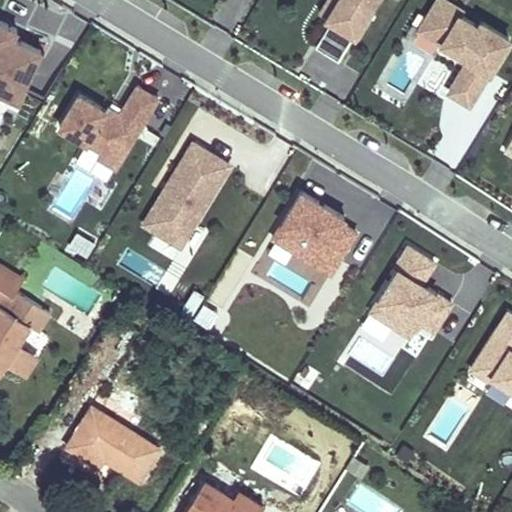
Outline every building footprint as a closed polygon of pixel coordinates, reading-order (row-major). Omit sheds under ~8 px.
[(375,0),(325,0),(318,11),(330,19),(313,44),(338,60),(355,34),(357,35),(370,16),(367,14),(375,0)] [(463,9),(448,0),(436,0),(420,27),(443,41),(439,47),(458,58),(462,53),(470,58),(450,90),(469,102),(509,37),(481,20),(478,25),(460,14),(463,9)] [(25,36),(0,25),(0,91),(26,103),(47,56),(21,44),(25,36)] [(157,98),(133,84),(116,112),(106,106),(104,110),(77,93),(58,126),(100,151),(96,157),(114,168),(157,98)] [(511,128),(499,150),(511,157),(511,167),(511,168),(511,128)] [(226,162),(191,142),(176,168),(178,170),(148,215),(182,235),(218,180),(216,179),(226,162)] [(68,218),(93,180),(77,169),(51,207),(68,218)] [(344,217),(300,190),(271,237),(295,252),(303,239),(337,260),(355,231),(340,222),(344,217)] [(76,229),(66,249),(87,259),(97,239),(76,229)] [(337,260),(303,239),(295,252),(330,273),(337,260)] [(433,262),(406,245),(392,266),(396,269),(368,311),(390,325),(397,314),(414,325),(417,321),(432,330),(450,302),(419,283),(433,262)] [(22,278),(0,263),(0,272),(18,284),(22,278)] [(18,284),(0,272),(0,304),(4,307),(16,288),(18,284)] [(0,304),(0,369),(5,361),(17,342),(29,323),(38,329),(50,310),(16,288),(4,307),(0,304)] [(511,313),(506,310),(469,369),(487,380),(490,376),(511,390),(511,313)] [(414,325),(397,314),(390,325),(407,336),(414,325)] [(17,342),(5,361),(25,373),(37,354),(17,342)] [(457,383),(424,438),(445,451),(478,397),(457,383)] [(139,479),(160,447),(92,403),(66,443),(99,464),(104,457),(139,479)] [(354,457),(348,467),(360,474),(366,464),(354,457)] [(255,511),(232,498),(203,479),(182,511),(255,511)] [(232,498),(255,511),(259,511),(263,506),(237,490),(232,498)]
